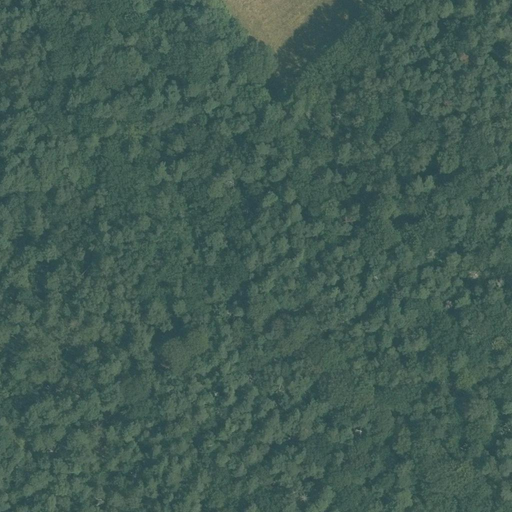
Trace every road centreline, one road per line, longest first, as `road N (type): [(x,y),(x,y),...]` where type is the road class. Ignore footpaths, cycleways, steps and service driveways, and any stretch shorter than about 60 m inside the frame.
road 1 (track): [(0,496),(353,232),(264,70),(210,0)]
road 2 (track): [(92,0),(0,96)]
